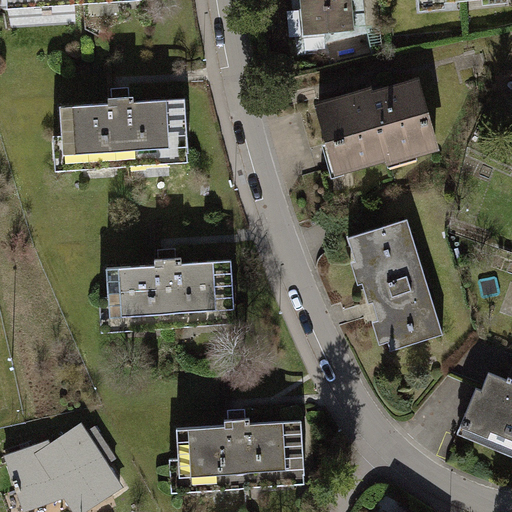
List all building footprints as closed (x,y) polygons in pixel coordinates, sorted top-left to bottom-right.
[(299,0),(303,38),(355,32),(352,0),(299,0)] [(374,83),(314,100),(337,180),(446,147),(424,76),(374,89),(374,83)] [(107,102),(62,105),(64,135),(54,136),(56,166),(188,158),(188,146),(187,129),(185,97),(134,99),(133,94),(107,96),(107,102)] [(349,237),(355,258),(349,260),(356,287),(364,284),(370,304),(377,302),(382,320),(373,322),(379,342),(392,338),(395,346),(442,332),(409,220),(349,237)] [(154,265),(108,268),(111,295),(99,296),(102,328),(236,318),(236,309),(234,296),(233,258),(186,262),(185,256),(154,258),(154,265)] [(511,378),(490,370),(484,386),(477,383),(467,410),(465,418),(459,431),(511,452),(511,378)] [(224,424),(174,428),(177,456),(169,457),(172,493),(306,481),(305,466),(304,458),(302,421),(251,425),(250,417),(224,419),(224,424)] [(51,439),(4,453),(21,511),(28,511),(66,499),(74,511),(86,511),(127,486),(110,463),(118,456),(97,426),(88,431),(83,420),(51,439)]
